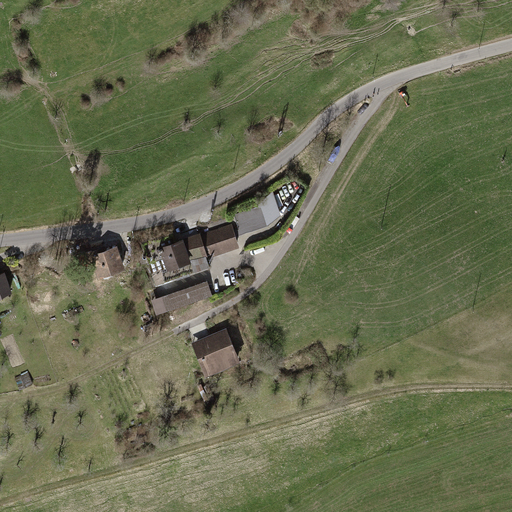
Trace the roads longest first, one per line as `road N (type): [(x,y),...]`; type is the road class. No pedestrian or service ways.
road 1 (track): [(511,383),(395,387),(0,503)]
road 2 (tertiary): [(389,76),(331,110),(261,173),(209,200),(160,218),(0,241)]
road 3 (residential): [(389,76),(280,253),(222,263)]
road 4 (track): [(194,322),(54,389),(0,399)]
road 5 (tertiary): [(511,43),(389,76)]
